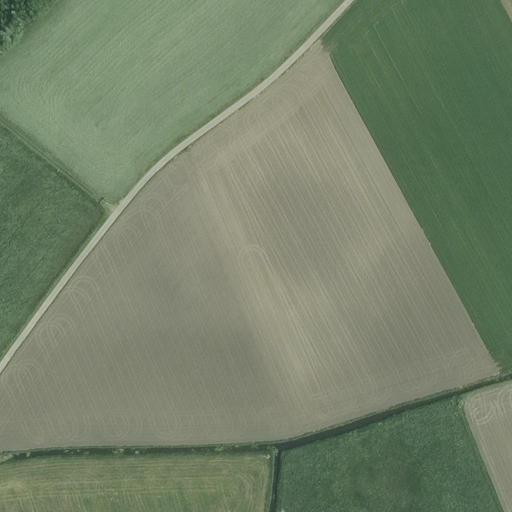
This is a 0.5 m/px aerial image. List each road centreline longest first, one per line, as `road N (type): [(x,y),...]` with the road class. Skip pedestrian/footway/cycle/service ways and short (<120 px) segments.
road 1 (unclassified): [(0,368),(145,179),(269,81),(349,0)]
road 2 (track): [(0,118),(116,212)]
